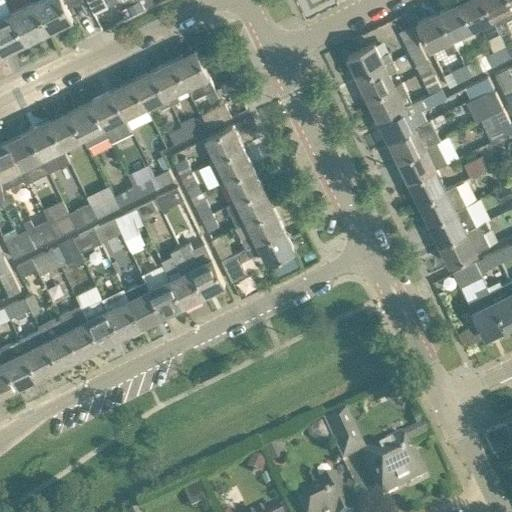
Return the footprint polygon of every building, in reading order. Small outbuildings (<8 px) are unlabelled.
[(27,40),(12,9),(7,0),(0,0),(0,43),(4,52),(27,40)] [(27,40),(50,29),(35,0),(30,0),(12,9),(27,40)] [(35,0),(50,29),(73,17),(64,0),(35,0)] [(88,0),(95,12),(108,6),(105,0),(88,0)] [(452,36),(453,36),(473,26),(460,0),(459,0),(439,10),(452,36)] [(481,22),(494,16),(485,0),(460,0),(473,26),(481,22)] [(485,0),(494,16),(511,6),(511,1),(511,0),(485,0)] [(511,6),(494,16),(511,53),(511,28),(507,19),(511,16),(511,6)] [(453,36),(452,36),(439,10),(418,20),(431,47),(442,41),(448,52),(458,47),(453,36)] [(511,53),(494,16),(481,22),(494,49),(486,53),(492,64),(511,55),(511,53)] [(410,51),(421,45),(411,25),(400,30),(410,51)] [(359,76),(394,59),(389,50),(381,54),(375,41),(348,54),(359,76)] [(421,74),(433,69),(421,45),(410,51),(421,74)] [(207,91),(211,100),(219,96),(196,47),(174,57),(188,84),(194,97),(207,91)] [(177,90),(188,84),(174,57),(154,67),(171,102),(180,97),(177,90)] [(464,64),(470,76),(484,68),(478,57),(464,64)] [(390,71),(398,67),(394,59),(359,76),(369,96),(396,83),(390,71)] [(450,85),(470,76),(464,64),(452,70),(456,76),(448,81),(450,85)] [(511,72),(508,66),(495,72),(506,94),(511,90),(511,72)] [(162,107),(171,102),(154,67),(133,78),(146,104),(158,99),(162,107)] [(431,92),(442,87),(435,74),(424,79),(431,92)] [(481,93),(494,86),(488,75),(475,81),(481,93)] [(125,115),(146,104),(133,78),(112,88),(125,115)] [(379,117),(406,104),(396,83),(369,96),(379,117)] [(491,114),(504,107),(494,86),(481,93),(491,114)] [(133,131),(125,115),(112,88),(92,98),(109,134),(113,141),(133,131)] [(416,125),(427,118),(422,107),(427,105),(423,96),(406,104),(379,117),(389,138),(416,125)] [(89,145),(109,134),(92,98),(71,108),(84,135),(89,145)] [(209,126),(232,115),(225,100),(202,112),(209,126)] [(491,114),(498,128),(511,121),(504,107),(491,114)] [(63,145),(84,135),(71,108),(50,118),(63,145)] [(205,127),(199,116),(194,119),(192,115),(181,121),(188,136),(205,127)] [(399,158),(437,140),(441,138),(431,117),(427,118),(416,125),(389,138),(399,158)] [(70,160),(63,145),(50,118),(29,128),(50,170),(70,160)] [(173,143),(188,136),(181,121),(181,122),(182,125),(168,132),(173,143)] [(217,157),(244,144),(234,123),(207,136),(217,157)] [(29,180),(50,170),(29,128),(9,139),(27,177),(29,180)] [(0,173),(7,187),(27,177),(9,139),(0,142),(0,173)] [(410,179),(436,166),(448,161),(437,140),(399,158),(410,179)] [(227,178),(254,165),(244,144),(217,157),(210,161),(220,182),(227,178)] [(482,154),(465,162),(471,174),(488,167),(482,154)] [(181,174),(192,169),(186,156),(175,161),(181,174)] [(156,174),(155,174),(149,162),(128,172),(134,184),(139,195),(161,185),(156,174)] [(238,199),(264,185),(254,165),(227,178),(238,199)] [(420,200),(446,187),(436,166),(410,179),(420,200)] [(156,174),(161,185),(174,178),(169,168),(156,174)] [(192,195),(202,189),(192,169),(181,174),(192,195)] [(0,206),(13,200),(7,187),(0,173),(0,206)] [(430,221),(466,203),(468,202),(457,181),(446,187),(420,200),(430,221)] [(120,205),(139,195),(134,184),(114,194),(120,205)] [(163,208),(185,198),(178,185),(156,196),(163,208)] [(238,224),(248,219),(275,206),(264,185),(238,199),(228,203),(238,224)] [(98,215),(120,205),(114,194),(93,204),(98,215)] [(206,197),(195,203),(202,216),(213,210),(206,197)] [(153,198),(137,205),(142,215),(157,207),(153,198)] [(98,215),(93,204),(92,204),(90,201),(70,210),(78,225),(98,215)] [(440,241),(476,224),(466,203),(430,221),(440,241)] [(246,246),(285,227),(275,206),(248,219),(254,231),(242,237),(246,246)] [(115,217),(122,230),(123,230),(126,238),(140,230),(131,209),(115,217)] [(58,235),(78,225),(70,210),(50,220),(58,235)] [(208,230),(219,224),(213,210),(202,216),(208,230)] [(101,240),(122,230),(115,217),(95,226),(101,240)] [(28,228),(27,228),(29,233),(31,237),(36,246),(58,235),(50,220),(49,218),(28,228)] [(451,263),(491,243),(483,230),(490,226),(486,219),(476,224),(440,241),(451,263)] [(81,250),(101,240),(95,226),(74,236),(81,250)] [(242,260),(251,255),(263,249),(269,261),(295,248),(285,227),(246,246),(233,252),(228,255),(222,257),(233,278),(247,271),(242,260)] [(14,256),(36,246),(27,228),(6,239),(14,256)] [(74,236),(52,247),(59,261),(66,257),(68,262),(75,259),(78,264),(86,260),(81,250),(74,236)] [(228,255),(233,252),(227,239),(216,245),(222,257),(228,255)] [(212,256),(205,241),(194,247),(190,240),(181,245),(204,293),(226,283),(212,256)] [(511,249),(509,243),(496,250),(497,254),(501,261),(511,255),(511,249)] [(184,303),(204,293),(181,245),(171,250),(172,253),(162,258),(164,262),(163,262),(184,303)] [(0,273),(10,268),(0,247),(0,273)] [(60,263),(59,261),(52,247),(33,257),(38,267),(39,266),(42,272),(60,263)] [(481,271),(501,261),(496,250),(474,260),(482,276),(482,275),(481,271)] [(23,274),(38,267),(33,257),(18,264),(23,274)] [(462,286),(482,276),(474,260),(455,270),(462,286)] [(163,314),(184,303),(163,262),(143,272),(146,279),(150,287),(163,314)] [(0,273),(10,294),(20,289),(10,268),(0,273)] [(508,325),(511,322),(511,279),(511,278),(501,283),(499,279),(488,285),(495,297),(508,325)] [(142,324),(163,314),(150,287),(146,279),(125,289),(129,297),(142,324)] [(488,285),(487,284),(476,290),(478,293),(468,298),(480,321),(484,329),(486,335),(487,335),(508,325),(495,297),(488,285)] [(129,297),(125,289),(124,286),(103,296),(121,334),(142,324),(129,297)] [(5,305),(10,317),(31,307),(25,295),(5,305)] [(101,344),(121,334),(103,296),(83,306),(87,317),(101,344)] [(87,317),(83,306),(81,303),(59,313),(67,327),(80,354),(101,344),(87,317)] [(59,364),(80,354),(67,327),(59,313),(39,323),(40,326),(46,338),(59,364)] [(462,330),(458,332),(464,344),(468,342),(468,343),(486,335),(484,329),(480,321),(461,329),(462,330)] [(39,375),(59,364),(46,338),(40,326),(20,337),(25,348),(39,375)] [(0,348),(18,385),(39,375),(25,348),(20,337),(0,346),(0,348)] [(0,393),(18,385),(0,348),(0,393)] [(403,385),(387,393),(390,400),(397,402),(408,396),(403,385)] [(360,450),(367,447),(349,412),(325,423),(332,439),(342,459),(360,450)] [(511,416),(484,430),(494,449),(511,440),(511,416)] [(324,442),(332,439),(325,423),(308,431),(309,437),(324,442)] [(402,434),(362,454),(383,497),(398,490),(396,486),(410,480),(410,482),(425,475),(414,452),(412,453),(402,434)] [(282,445),(266,453),(271,464),(288,456),(282,445)] [(262,457),(253,459),(248,469),(263,476),(267,465),(262,457)] [(352,511),(354,511),(345,493),(337,475),(319,484),(320,486),(298,496),(305,511),(352,511)]
